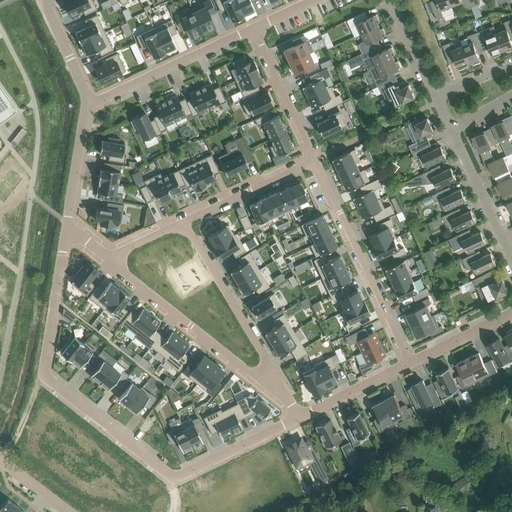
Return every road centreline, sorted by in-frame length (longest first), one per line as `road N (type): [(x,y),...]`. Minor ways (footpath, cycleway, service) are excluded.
road 1 (residential): [(173,478),(45,374),(65,232)]
road 2 (residential): [(107,258),(284,392)]
road 3 (residential): [(284,392),(183,222)]
road 4 (residential): [(87,104),(253,28)]
road 5 (residential): [(409,362),(336,206)]
road 6 (residential): [(253,28),(314,160)]
road 7 (residential): [(314,160),(183,222)]
road 8 (residential): [(511,259),(451,130)]
road 9 (residential): [(173,478),(298,418)]
road 10 (residential): [(65,232),(87,104)]
road 11 (residential): [(298,418),(409,362)]
